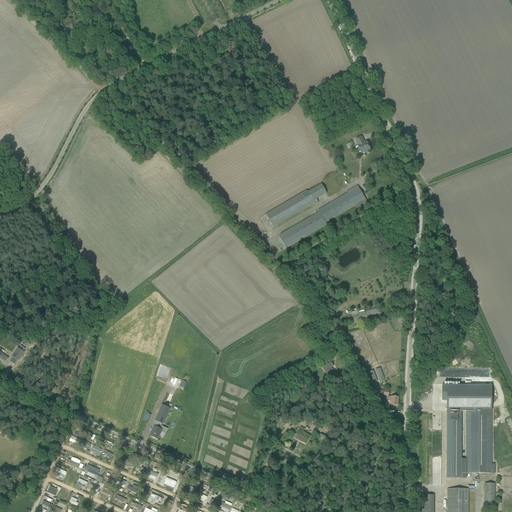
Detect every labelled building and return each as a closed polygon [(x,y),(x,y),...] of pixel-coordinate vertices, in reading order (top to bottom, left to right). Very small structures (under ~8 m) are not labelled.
[(62,27),(64,30),(61,31),(67,42),(70,40),(68,38),(70,38),(68,34),(75,30),(70,22),(62,27)] [(361,154),(364,153),(364,154),(368,153),(367,151),(370,150),(367,142),(364,143),(362,137),(355,140),(357,146),(361,154)] [(319,212),(278,236),(286,249),(327,225),(326,223),(355,206),(357,208),(367,202),(366,200),(358,187),(357,186),(347,192),(348,193),(318,211),(319,212)] [(306,190),(266,214),(273,227),(314,203),(315,205),(318,203),(316,199),(313,201),(307,192),(306,190)] [(380,313),(378,308),(365,312),(366,317),(375,314),(380,313)] [(350,321),(350,322),(359,319),(358,314),(348,317),(349,321),(350,321)] [(19,361),(24,352),(17,348),(12,356),(19,361)] [(0,359),(5,363),(8,358),(0,352),(0,359)] [(326,370),(324,372),(327,375),(333,371),(331,368),(333,366),(331,362),(327,365),(326,363),(323,365),(326,370)] [(375,371),(379,381),(381,381),(384,380),(384,378),(381,370),(381,369),(380,368),(375,370),(375,371)] [(373,371),(369,372),(373,384),(377,382),(374,371),(373,371)] [(442,385),(442,401),(447,401),(446,479),(466,479),(466,473),(466,459),(461,459),(461,411),(466,411),(491,411),(492,386),(442,385)] [(388,401),(388,405),(398,406),(398,397),(388,396),(388,401)] [(154,427),(150,436),(158,440),(162,430),(160,429),(162,424),(163,425),(170,409),(162,405),(155,421),(157,422),(154,427)] [(466,459),(466,473),(495,474),(495,464),(491,464),(491,411),(466,411),(466,459)] [(294,438),(306,444),(310,436),(301,431),(303,429),(300,427),(294,438)] [(317,440),(325,444),(328,438),(320,434),(317,440)] [(82,440),(79,446),(88,450),(91,445),(82,440)] [(93,446),(91,451),(99,455),(101,450),(93,446)] [(104,451),(103,454),(107,456),(107,457),(109,458),(108,460),(110,461),(113,455),(104,451)] [(122,464),(124,457),(115,455),(113,462),(122,464)] [(86,468),(84,471),(97,477),(99,473),(86,468)] [(113,483),(116,478),(106,474),(104,479),(113,483)] [(79,479),(76,484),(85,488),(88,483),(79,479)] [(484,483),(484,504),(495,504),(495,484),(484,483)] [(49,487),(47,493),(55,497),(58,491),(49,487)] [(188,489),(186,494),(194,498),(196,492),(194,491),(194,489),(191,488),(191,490),(188,489)] [(447,511),(468,511),(469,489),(447,489),(447,511)] [(150,497),(149,500),(160,505),(163,499),(156,496),(155,499),(150,497)] [(77,506),(78,503),(76,502),(77,499),(72,497),(69,502),(77,506)] [(210,502),(209,503),(209,505),(215,508),(217,505),(218,502),(211,499),(210,502)] [(40,509),(47,510),(48,507),(51,508),(52,503),(42,501),(40,509)] [(221,504),(219,509),(224,511),(226,509),(229,511),(231,507),(222,503),(221,504)]
